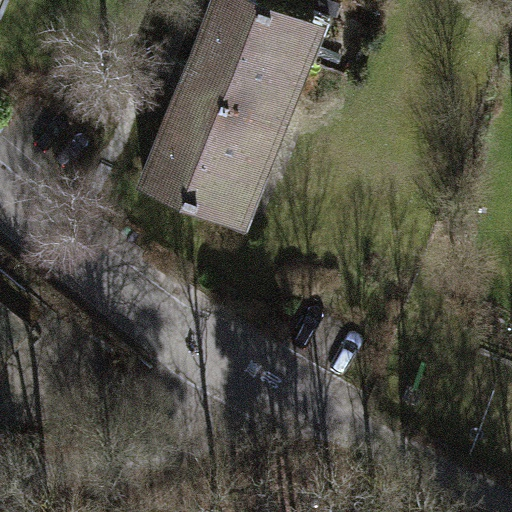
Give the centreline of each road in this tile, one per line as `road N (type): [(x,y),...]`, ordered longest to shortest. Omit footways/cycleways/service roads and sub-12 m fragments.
road 1 (residential): [(264,387),(171,323),(0,183)]
road 2 (track): [(0,477),(136,455),(264,387)]
